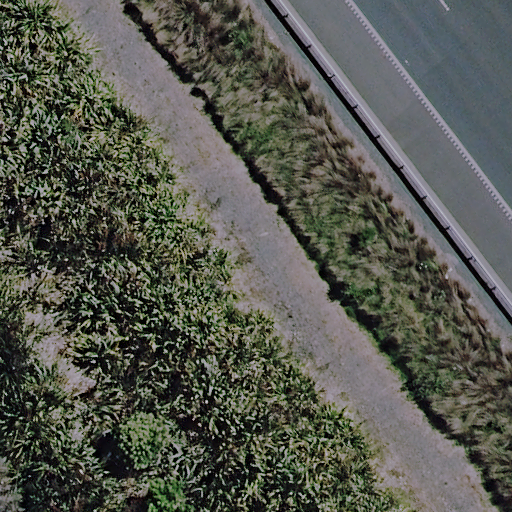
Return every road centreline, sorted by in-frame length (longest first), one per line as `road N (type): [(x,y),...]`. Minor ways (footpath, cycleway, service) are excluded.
road 1 (track): [(55,0),(418,511)]
road 2 (motorway): [(511,97),(438,0)]
